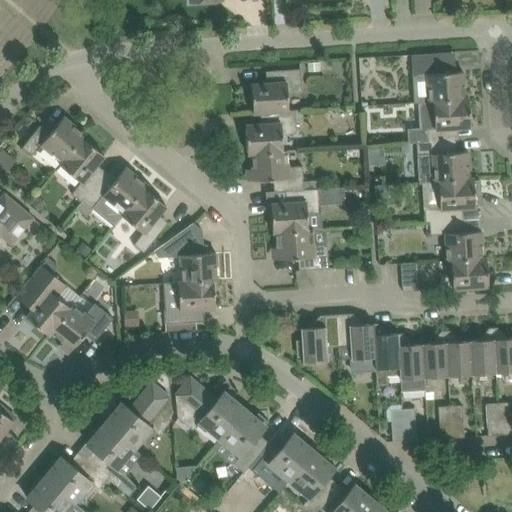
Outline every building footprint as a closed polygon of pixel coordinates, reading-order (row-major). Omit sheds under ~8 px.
[(428,74),(429,101),(469,99),(469,98),(465,98),(464,71),(443,72),(442,53),(412,54),(413,75),(428,74)] [(252,84),(253,112),(289,110),(288,93),(302,92),(302,88),(301,68),(271,70),(272,83),(252,84)] [(471,126),(469,99),(429,101),(429,102),(419,102),(420,127),(407,128),(408,142),(417,142),(448,140),(451,140),(451,128),(471,126)] [(295,109),(289,110),(253,112),(254,112),(265,111),(266,123),(246,125),(248,153),(287,150),(287,149),(283,150),(282,134),(297,133),(295,109)] [(22,148),(32,156),(42,144),(62,161),(60,164),(83,137),(86,134),(64,116),(51,132),(41,124),(22,148)] [(104,154),(83,137),(60,164),(82,182),(72,193),(82,201),(101,178),(92,170),(104,154)] [(448,152),(448,140),(417,142),(419,182),(438,181),(474,179),(474,178),(470,178),(469,151),(448,152)] [(0,177),(14,160),(0,148),(0,177)] [(288,166),(287,150),(248,153),(252,153),(254,180),(274,179),(274,191),(291,190),(304,189),(303,165),(288,166)] [(95,207),(116,224),(123,215),(145,187),(147,184),(126,167),(113,182),(103,175),(101,178),(82,201),(77,208),(87,216),(95,207)] [(474,180),(474,179),(438,181),(440,208),(425,209),(426,222),(460,219),(456,220),(456,208),(476,206),(482,206),(480,180),(474,180)] [(390,205),(388,183),(375,184),(377,206),(390,205)] [(322,212),(321,204),(345,202),(344,186),(304,189),(291,190),(291,202),(271,203),(273,231),(312,229),(311,212),(322,212)] [(166,205),(145,188),(145,187),(123,215),(144,232),(134,244),(144,252),(150,244),(163,228),(154,221),(166,205)] [(12,244),(34,217),(5,193),(0,198),(0,235),(1,235),(12,244)] [(461,232),(460,219),(426,222),(430,221),(430,234),(445,233),(447,260),(487,258),(487,257),(483,258),(481,230),(461,232)] [(178,282),(214,280),(214,281),(218,280),(216,252),(204,253),(203,229),(194,222),(165,242),(154,250),(158,256),(166,255),(181,254),(182,281),(178,282)] [(313,245),(312,229),(273,231),(273,232),(277,231),(279,259),(299,257),(299,270),(329,268),(328,244),(313,245)] [(489,286),(487,258),(447,260),(447,261),(451,261),(452,261),(453,276),(442,276),(443,288),(453,287),(453,288),(467,287),(476,286),(489,286)] [(403,291),(416,290),(419,290),(417,262),(401,263),(403,291)] [(22,287),(16,295),(33,309),(27,317),(49,335),(52,332),(51,331),(71,307),(71,306),(58,296),(68,285),(49,270),(41,264),(22,287)] [(297,281),(307,281),(307,270),(297,270),(297,281)] [(216,308),(214,281),(214,280),(178,282),(163,283),(166,323),(166,330),(196,328),(196,321),(195,309),(216,308)] [(73,303),(71,306),(71,307),(51,331),(52,332),(73,349),(85,333),(95,341),(114,318),(95,303),(86,314),(73,303)] [(375,357),(373,323),(360,324),(360,318),(354,313),(337,314),(339,346),(339,359),(351,359),(352,372),(376,371),(375,357)] [(303,355),(304,362),(328,360),(328,346),(339,346),(337,314),(321,315),(315,321),(316,327),(302,328),(302,340),(298,341),(299,356),(303,355)] [(400,367),(398,333),(385,334),(384,328),(378,323),(373,323),(375,357),(376,371),(377,385),(388,384),(388,376),(400,376),(399,367),(400,367)] [(496,373),(493,327),(490,327),(484,333),(485,339),(470,340),(472,374),(496,373)] [(511,371),(511,337),(505,338),(504,332),(498,327),(493,327),(496,373),(511,371)] [(448,376),(445,330),(442,330),(436,337),(437,342),(422,343),(424,377),(425,377),(448,376)] [(472,374),(470,340),(457,341),(457,335),(451,330),(445,330),(448,376),(472,374)] [(424,377),(422,343),(409,344),(409,338),(403,333),(398,333),(400,367),(399,367),(400,376),(401,376),(402,391),(426,389),(425,377),(424,377)] [(190,376),(176,393),(178,416),(193,429),(200,421),(220,438),(244,408),(223,391),(217,399),(217,398),(216,400),(209,399),(204,395),(207,391),(190,376)] [(151,381),(137,398),(142,402),(137,407),(131,408),(130,407),(129,408),(121,401),(104,423),(134,447),(150,427),(159,434),(172,418),(169,396),(151,381)] [(500,434),(498,402),(487,403),(489,435),(500,434)] [(511,423),(511,402),(498,402),(500,434),(511,433),(511,423)] [(16,417),(0,403),(0,464),(15,447),(1,436),(16,417)] [(463,404),(450,405),(452,437),(465,437),(463,404)] [(452,437),(450,405),(439,406),(441,438),(452,437)] [(415,407),(402,408),(405,440),(417,440),(415,407)] [(269,442),(268,442),(258,433),(265,426),(269,421),(258,412),(254,417),(244,408),(220,438),(241,455),(234,463),(244,472),(252,463),(251,462),(269,442)] [(405,440),(402,408),(391,409),(393,441),(405,440)] [(117,467),(134,447),(104,423),(87,443),(95,450),(98,454),(91,462),(87,459),(87,460),(107,477),(129,495),(136,486),(126,474),(117,467)] [(286,441),(285,442),(281,444),(272,437),(268,442),(269,442),(251,462),(252,463),(262,471),(269,463),(290,480),(313,451),(293,433),(286,441)] [(328,477),(329,476),(328,476),(334,468),(313,451),(290,480),(310,496),(303,505),(311,511),(314,511),(334,488),(326,481),(328,477)] [(98,488),(107,477),(87,460),(87,459),(82,455),(74,464),(71,462),(69,461),(69,462),(61,456),(44,477),(73,501),(90,481),(98,488)] [(37,509),(34,511),(64,511),(73,501),(44,477),(27,498),(34,504),(35,505),(37,509)] [(152,508),(163,494),(150,484),(139,498),(152,508)] [(343,495),(334,488),(314,511),(366,511),(375,502),(354,484),(348,492),(347,492),(346,493),(343,495)] [(387,511),(375,502),(366,511),(387,511)]
